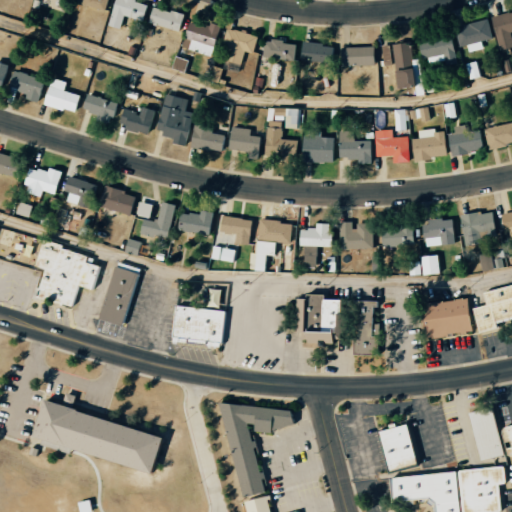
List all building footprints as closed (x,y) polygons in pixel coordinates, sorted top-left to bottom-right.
[(106,0),(75,0),(75,3),(103,12),(106,0)] [(119,29),(122,16),(141,21),(146,4),(132,0),(113,0),(106,26),(119,29)] [(178,32),(182,15),(151,6),(147,23),(178,32)] [(511,31),(511,11),(489,18),(499,51),(511,47),(511,43),(509,33),(511,31)] [(458,47),(466,45),(468,53),(482,49),(480,41),(491,38),(487,19),(453,27),(458,47)] [(220,26),(208,22),(206,28),(188,23),(180,48),(211,57),(220,26)] [(257,37),(226,28),(221,45),(227,47),(223,60),(240,65),(244,51),(252,54),(257,37)] [(458,62),(449,34),(418,44),(425,66),(444,60),(446,66),(458,62)] [(296,44),(264,40),(261,59),(293,63),(296,44)] [(407,43),(389,45),(395,89),(413,86),(407,43)] [(332,62),(333,44),(301,44),(301,61),(332,62)] [(382,65),(392,65),(390,45),(381,46),(382,65)] [(340,48),(340,65),(373,65),(372,47),(340,48)] [(170,69),(183,73),(187,60),(174,56),(170,69)] [(411,66),(414,86),(420,85),(417,65),(411,66)] [(44,80),(12,70),(5,90),(37,101),(44,80)] [(65,82),(50,78),(42,103),(73,114),(79,96),(62,90),(65,82)] [(97,114),(95,120),(111,124),(117,102),(85,94),(81,110),(97,114)] [(191,117),(183,115),(187,99),(163,94),(155,132),(172,136),(171,143),(184,146),(191,117)] [(147,134),(154,111),(140,107),(138,113),(123,108),(118,126),(147,134)] [(284,128),(299,128),(299,109),(285,108),(284,128)] [(281,139),(282,122),(266,121),(264,158),(295,160),(296,140),(281,139)] [(511,123),(484,127),(486,147),(511,144),(511,123)] [(189,146),(221,153),(225,134),(193,127),(189,146)] [(229,150),(247,151),(247,158),(259,159),(260,136),(250,136),(250,128),(230,128),(229,150)] [(392,156),(392,163),(408,163),(407,137),(392,137),(392,130),(375,130),(375,157),(392,156)] [(444,158),(443,130),(417,131),(418,138),(411,139),(412,159),(444,158)] [(482,151),(479,130),(447,134),(449,155),(482,151)] [(354,131),(338,131),(338,159),(357,158),(357,164),(371,164),(371,140),(354,140),(354,131)] [(332,162),(333,137),(320,137),(320,133),(302,133),(302,162),(332,162)] [(0,172),(18,178),(24,159),(0,151),(0,172)] [(22,191),(40,197),(42,191),(53,194),(60,171),(47,167),(45,172),(29,167),(22,191)] [(92,209),(98,184),(66,176),(63,191),(68,192),(65,203),(92,209)] [(98,207),(130,213),(133,193),(101,187),(98,207)] [(152,205),(138,201),(135,214),(149,217),(152,205)] [(156,222),(142,218),(139,231),(166,239),(175,205),(161,202),(156,222)] [(177,229),(208,236),(213,213),(199,210),(198,215),(181,211),(177,229)] [(460,216),(464,245),(480,243),(479,236),(495,234),(492,210),(460,216)] [(511,211),(502,213),(506,237),(511,235),(511,211)] [(248,245),(252,220),(221,215),(219,232),(235,234),(234,243),(248,245)] [(422,220),(423,246),(454,245),(453,219),(422,220)] [(291,222),(258,220),(257,241),(291,242),(291,222)] [(352,221),(339,221),(340,249),(372,248),(372,223),(352,223),(352,221)] [(329,246),(330,223),(314,223),(314,229),(299,229),(299,246),(329,246)] [(379,227),(380,247),(412,246),(412,226),(379,227)] [(101,266),(84,262),(86,254),(40,241),(34,266),(41,268),(34,295),(73,306),(79,286),(94,290),(101,266)] [(265,270),(265,255),(274,256),(274,241),(255,241),(254,270),(265,270)] [(233,261),(234,249),(212,246),(211,259),(233,261)] [(316,247),(303,246),(302,267),(315,267),(316,247)] [(480,254),(480,270),(493,270),(492,254),(480,254)] [(421,275),(438,274),(437,255),(420,256),(421,275)] [(99,319),(123,325),(138,268),(113,262),(99,319)] [(477,333),(496,328),(495,326),(511,321),(511,287),(511,285),(480,292),(483,304),(471,307),(477,333)] [(338,299),(321,299),(321,296),(297,295),(296,345),(333,345),(333,314),(337,314),(338,299)] [(469,332),(465,298),(419,304),(423,338),(469,332)] [(377,354),(375,300),(351,301),(352,354),(377,354)] [(219,346),(222,310),(172,305),(169,341),(219,346)] [(44,398),(32,436),(43,439),(41,444),(71,453),(73,447),(154,474),(165,438),(44,398)] [(243,496),(268,489),(253,433),(272,434),(274,430),(295,423),(291,409),(219,402),(243,496)] [(468,412),(482,461),(505,454),(492,406),(468,412)] [(380,433),(391,471),(418,463),(407,424),(397,427),(395,423),(389,425),(390,430),(380,433)] [(511,426),(502,429),(509,454),(511,453),(511,426)] [(460,471),(464,511),(479,511),(501,509),(498,485),(506,484),(504,466),(460,471)] [(391,477),(393,504),(425,500),(432,506),(432,511),(460,511),(457,472),(391,477)] [(246,511),(244,501),(271,494),(276,511),(246,511)]
